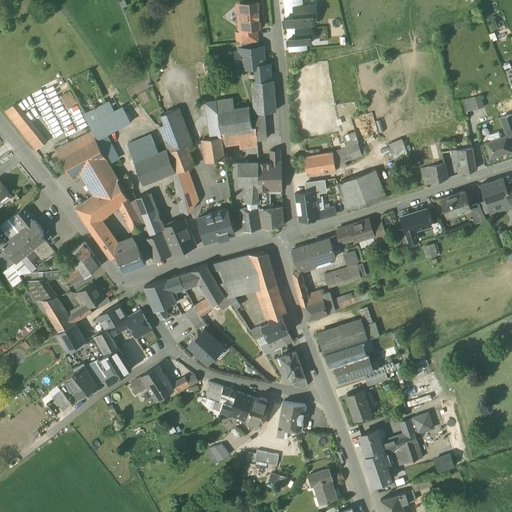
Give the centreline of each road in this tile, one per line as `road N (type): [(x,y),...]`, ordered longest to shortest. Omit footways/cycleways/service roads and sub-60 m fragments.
road 1 (residential): [(273,0),(291,235)]
road 2 (residential): [(291,235),(511,165)]
road 3 (tertiary): [(130,279),(118,278),(0,125)]
road 4 (residential): [(172,348),(209,376),(326,396)]
road 5 (tertiary): [(326,396),(275,245)]
road 6 (tertiary): [(275,245),(246,242),(130,279)]
road 7 (tertiary): [(366,511),(326,396)]
